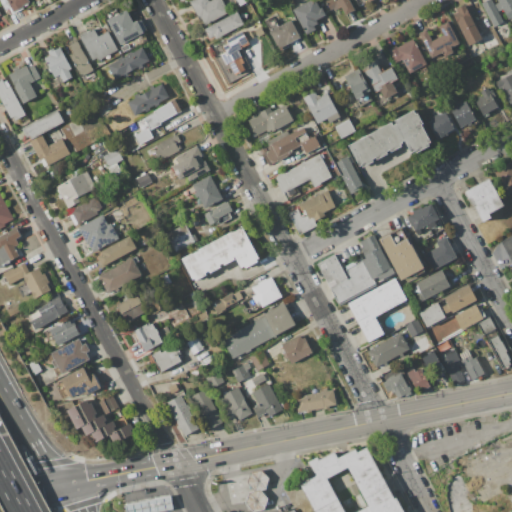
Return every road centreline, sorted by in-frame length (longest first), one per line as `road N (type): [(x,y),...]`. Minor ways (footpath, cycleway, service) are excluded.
road 1 (residential): [(0,140),(171,463)]
road 2 (residential): [(253,187),(421,495)]
road 3 (residential): [(291,257),(511,137)]
road 4 (residential): [(214,115),(424,0)]
road 5 (residential): [(152,0),(253,187)]
road 6 (residential): [(435,180),(511,321)]
road 7 (secondary): [(226,452),(380,420)]
road 8 (secondary): [(380,420),(511,392)]
road 9 (motorway): [(64,484),(0,376)]
